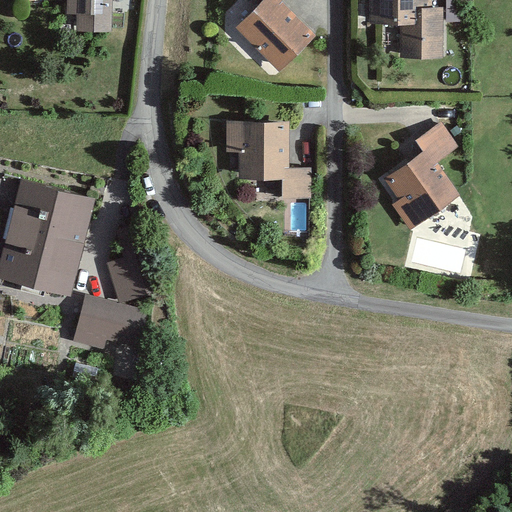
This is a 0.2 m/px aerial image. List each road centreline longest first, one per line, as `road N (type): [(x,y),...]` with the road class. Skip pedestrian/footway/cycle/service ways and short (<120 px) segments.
road 1 (track): [(308,288),(511,321)]
road 2 (track): [(159,179),(104,217),(92,274)]
